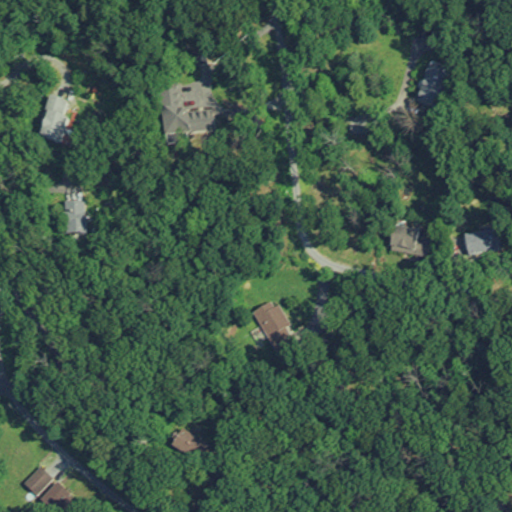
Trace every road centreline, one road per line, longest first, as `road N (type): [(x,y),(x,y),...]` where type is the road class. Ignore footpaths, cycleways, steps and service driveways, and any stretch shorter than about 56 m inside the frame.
road 1 (residential): [(511,294),(453,305),(401,299),(352,280),(321,249),(302,214),(273,0)]
road 2 (residential): [(130,511),(28,422),(0,373)]
